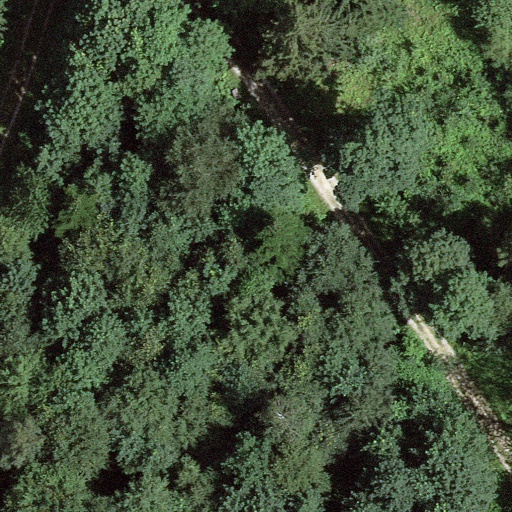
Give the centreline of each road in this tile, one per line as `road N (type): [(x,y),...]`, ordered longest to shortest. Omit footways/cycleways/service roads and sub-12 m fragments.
road 1 (track): [(193,0),(511,478)]
road 2 (track): [(0,123),(44,0)]
